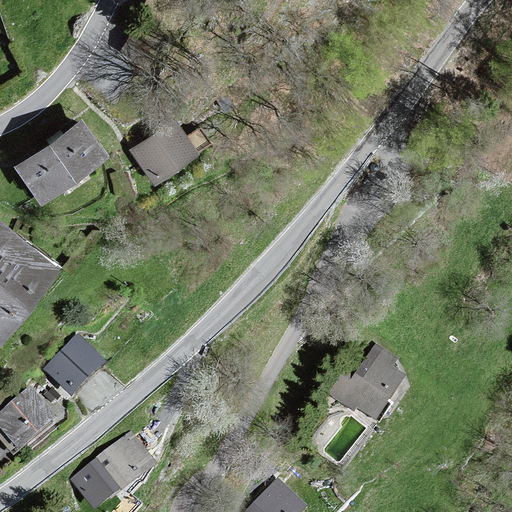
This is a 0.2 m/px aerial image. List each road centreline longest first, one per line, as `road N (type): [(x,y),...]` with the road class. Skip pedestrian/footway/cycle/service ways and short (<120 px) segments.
road 1 (tertiary): [(376,138),(206,332),(0,500)]
road 2 (residential): [(376,138),(378,178),(188,511)]
road 3 (tertiary): [(480,0),(376,138)]
road 4 (residential): [(0,125),(66,74),(108,0)]
